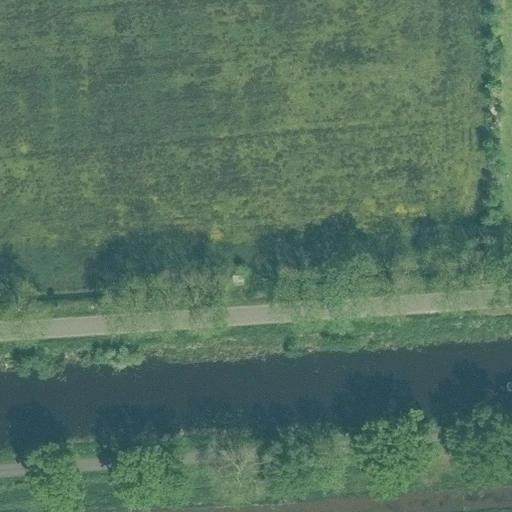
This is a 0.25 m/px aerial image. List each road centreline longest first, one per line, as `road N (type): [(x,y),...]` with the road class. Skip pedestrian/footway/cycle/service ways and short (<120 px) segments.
road 1 (unclassified): [(0,470),(511,432)]
road 2 (unclassified): [(0,333),(511,300)]
